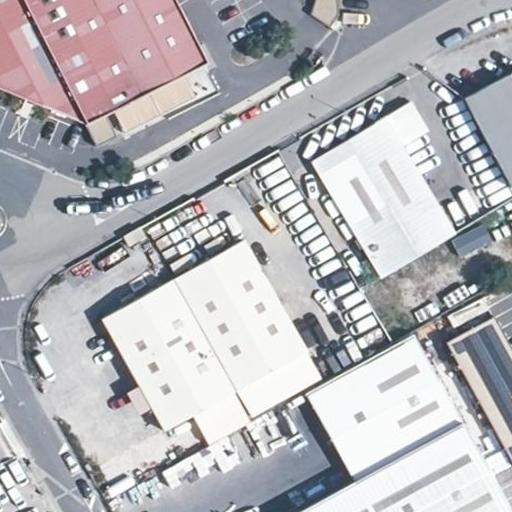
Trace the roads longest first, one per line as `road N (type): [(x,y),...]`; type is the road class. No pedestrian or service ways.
road 1 (residential): [(484,0),(444,11),(107,216),(40,233)]
road 2 (residential): [(84,511),(0,360)]
